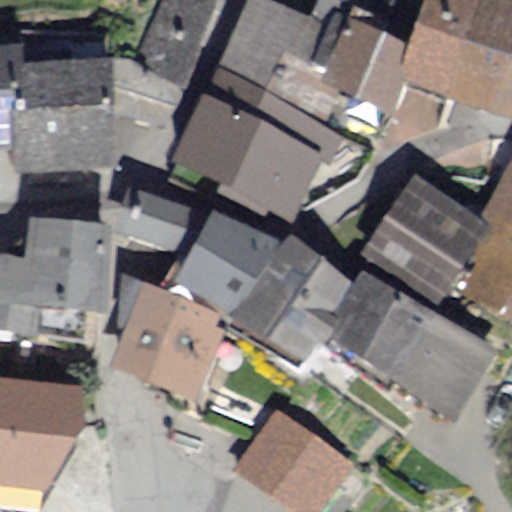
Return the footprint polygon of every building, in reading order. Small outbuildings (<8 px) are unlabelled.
[(0,204),(5,205),(6,178),(114,174),(114,160),(139,161),(214,3),(204,0),(163,0),(127,68),(17,71),(14,53),(0,54),(0,204)] [(421,0),(401,59),(391,87),(511,128),(511,18),(477,6),(478,0),(421,0)] [(193,104),(166,167),(289,231),(314,163),(301,159),(339,113),(379,124),(391,87),(401,59),(336,29),(331,40),(243,2),(201,107),(193,104)] [(511,161),(474,228),(490,236),(455,299),(511,330),(511,161)] [(474,228),(407,184),(356,261),(435,314),(490,236),(474,228)] [(171,271),(192,219),(134,195),(112,246),(171,271)] [(277,252),(208,219),(166,291),(222,324),(293,380),(315,345),(381,392),(425,324),(354,280),(344,293),(285,245),(277,252)] [(100,236),(21,228),(19,252),(0,266),(0,343),(27,347),(29,318),(97,322),(100,236)] [(222,324),(139,289),(104,371),(187,406),(222,324)] [(71,396),(0,388),(0,496),(37,497),(71,441),(71,396)] [(318,511),(348,471),(272,416),(227,478),(275,511),(318,511)]
